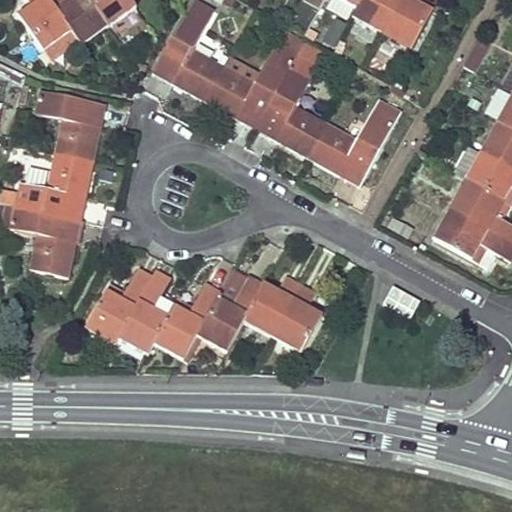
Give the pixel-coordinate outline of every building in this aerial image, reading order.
[(43,53),(70,33),(46,0),(25,0),(31,8),(35,13),(21,22),(43,53)] [(46,0),(70,33),(78,43),(81,48),(108,28),(87,0),(73,0),(69,3),(66,0),(46,0)] [(87,0),(108,28),(134,9),(128,1),(127,0),(87,0)] [(193,0),(152,75),(166,83),(169,76),(175,80),(171,86),(187,95),(204,104),(223,69),(219,67),(192,52),(214,12),(193,0)] [(336,0),(357,11),(362,0),(336,0)] [(362,0),(357,11),(352,20),(381,36),(400,0),(362,0)] [(400,0),(381,36),(411,52),(431,13),(416,5),(418,0),(400,0)] [(420,0),(418,0),(416,5),(431,13),(434,8),(420,0)] [(18,17),(21,22),(35,13),(31,8),(18,17)] [(335,49),(347,24),(333,17),(321,42),(335,49)] [(50,63),(78,43),(70,33),(43,53),(50,63)] [(276,46),(296,57),(303,45),(283,34),(276,46)] [(470,54),(481,60),(490,43),(479,38),(470,54)] [(296,57),(317,69),(324,56),(303,45),(296,57)] [(223,69),(204,104),(236,122),(240,115),(245,118),(242,125),(255,132),(296,57),(276,46),(259,76),(254,86),(223,69)] [(462,68),(473,74),(481,60),(470,54),(462,68)] [(296,57),(255,132),(269,140),(272,133),(278,136),(275,143),(286,149),(307,160),(326,126),(295,109),(317,69),(296,57)] [(219,67),(223,69),(228,61),(224,59),(219,67)] [(228,61),(223,69),(254,86),(259,76),(228,59),(228,61)] [(0,74),(23,86),(25,77),(0,65),(0,74)] [(511,69),(501,89),(511,94),(511,69)] [(169,76),(166,83),(171,86),(175,80),(169,76)] [(61,123),(54,157),(93,165),(101,129),(93,127),(95,121),(102,122),(106,107),(40,93),(35,117),(61,123)] [(511,97),(497,125),(511,133),(511,97)] [(326,126),(307,160),(339,178),(343,172),(349,175),(345,181),(359,189),(400,114),(379,102),(357,143),(326,126)] [(240,115),(236,122),(242,125),(245,118),(240,115)] [(511,133),(497,125),(481,154),(511,170),(511,133)] [(272,133),(269,140),(275,143),(278,136),(272,133)] [(511,170),(481,154),(465,183),(503,204),(511,189),(511,170)] [(17,200),(15,209),(81,222),(84,207),(76,206),(78,199),(85,201),(93,165),(54,157),(47,191),(20,185),(17,200)] [(343,172),(339,178),(345,181),(349,175),(343,172)] [(465,183),(449,212),(511,246),(511,227),(501,221),(495,218),(503,204),(465,183)] [(503,204),(509,207),(511,201),(511,189),(503,204)] [(6,207),(15,209),(17,200),(8,198),(6,207)] [(85,201),(78,199),(76,206),(84,207),(85,201)] [(495,218),(501,221),(509,207),(503,204),(495,218)] [(1,227),(10,229),(15,209),(6,207),(1,227)] [(81,222),(15,209),(10,229),(10,232),(37,238),(29,272),(68,280),(76,244),(68,242),(70,236),(77,238),(81,222)] [(511,246),(449,212),(433,241),(471,262),(479,247),(495,256),(510,264),(511,260),(511,246)] [(495,256),(479,247),(471,262),(486,271),(495,256)] [(85,331),(115,347),(118,341),(153,278),(138,270),(124,295),(121,301),(106,293),(85,331)] [(153,278),(118,341),(147,357),(153,346),(168,319),(154,311),(159,302),(171,280),(156,272),(153,278)] [(221,293),(196,338),(226,355),(242,324),(261,291),(264,286),(249,278),(247,282),(232,273),(221,293)] [(261,291),(242,324),(271,340),(301,287),(285,278),(277,293),(274,298),(261,291)] [(168,319),(153,346),(182,362),(196,338),(221,293),(206,285),(192,310),(189,316),(174,308),(173,310),(168,319)] [(264,286),(261,291),(274,298),(277,293),(264,286)] [(106,293),(121,301),(124,295),(109,287),(106,293)] [(301,287),(271,340),(301,356),(319,323),(305,315),(308,310),(316,295),(301,287)] [(383,308),(412,322),(421,302),(393,288),(383,308)] [(154,311),(168,319),(173,310),(159,302),(154,311)] [(177,302),(174,308),(189,316),(192,310),(177,302)] [(308,310),(305,315),(319,323),(322,318),(308,310)]
